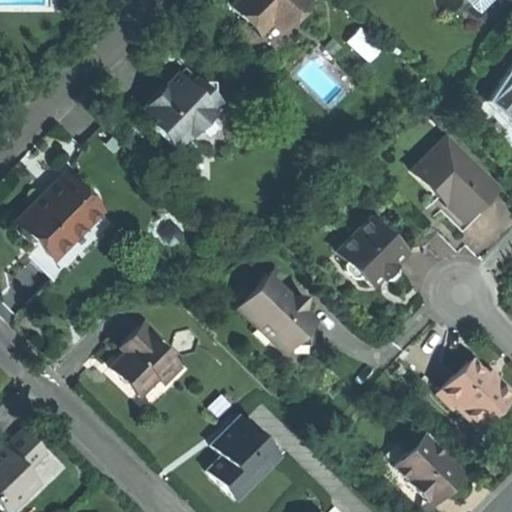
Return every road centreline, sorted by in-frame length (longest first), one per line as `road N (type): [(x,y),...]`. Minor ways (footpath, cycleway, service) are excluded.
road 1 (residential): [(170,511),(0,344)]
road 2 (residential): [(0,153),(150,0)]
